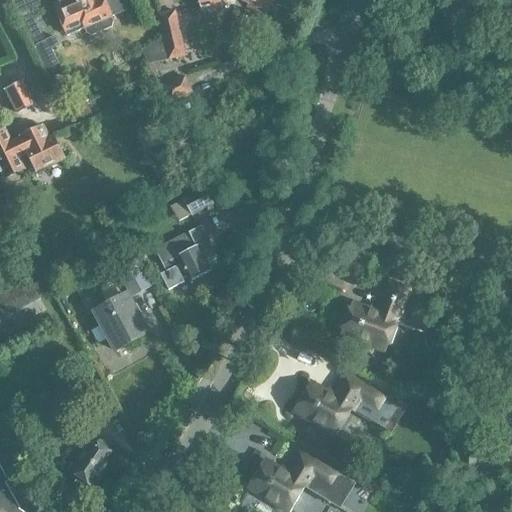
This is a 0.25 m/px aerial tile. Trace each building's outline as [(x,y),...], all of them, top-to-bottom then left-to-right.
[(91,36),(111,27),(113,22),(111,18),(112,17),(126,11),(121,0),(64,0),(53,5),(67,36),(85,29),(87,34),(91,36)] [(234,0),(234,5),(248,11),(250,4),(268,11),(272,0),(234,0)] [(148,64),(185,56),(175,12),(158,15),(165,43),(142,51),(148,64)] [(31,15),(19,21),(55,91),(67,85),(59,71),(61,70),(51,50),(59,46),(55,37),(46,41),(45,42),(31,15)] [(239,44),(240,31),(231,30),(229,43),(239,44)] [(5,47),(0,49),(0,61),(9,58),(5,47)] [(186,75),(161,87),(169,104),(193,92),(186,75)] [(17,113),(35,104),(24,82),(6,91),(17,113)] [(86,98),(70,105),(75,116),(91,109),(86,98)] [(54,137),(49,139),(43,127),(12,143),(5,130),(0,132),(0,168),(5,179),(25,169),(18,156),(26,151),(37,172),(64,159),(54,137)] [(213,204),(204,189),(171,207),(180,222),(213,204)] [(186,277),(189,282),(211,271),(206,261),(216,257),(210,245),(205,248),(201,240),(206,238),(201,227),(154,250),(165,272),(160,275),(168,290),(183,282),(182,279),(186,277)] [(152,287),(136,258),(116,269),(132,298),(152,287)] [(454,280),(453,302),(464,303),(466,281),(454,280)] [(341,326),(343,327),(340,336),(385,352),(396,323),(398,324),(411,289),(388,281),(376,313),(352,304),(349,312),(346,311),(341,326)] [(29,282),(0,297),(0,346),(50,319),(29,282)] [(148,334),(127,296),(95,313),(115,351),(129,344),(131,347),(144,339),(143,337),(148,334)] [(79,401),(87,407),(92,400),(86,390),(65,375),(51,396),(44,391),(37,400),(45,405),(41,411),(62,425),(79,401)] [(293,412),(335,437),(351,410),(355,412),(361,401),(378,411),(386,398),(346,375),(333,396),(311,383),(293,412)] [(461,422),(458,454),(475,455),(478,423),(461,422)] [(92,488),(114,456),(92,441),(82,455),(78,452),(65,470),(79,479),(74,486),(86,494),(91,487),(92,488)] [(247,490),(284,511),(290,511),(305,488),(309,490),(315,479),(332,489),(340,476),(300,452),(287,474),(265,460),(247,490)] [(413,481),(407,491),(417,497),(420,492),(424,495),(431,484),(422,479),(419,485),(413,481)] [(0,511),(16,511),(19,509),(4,482),(0,484),(0,511)]
